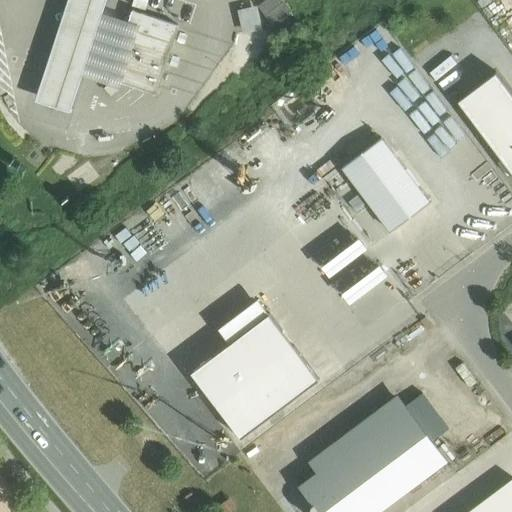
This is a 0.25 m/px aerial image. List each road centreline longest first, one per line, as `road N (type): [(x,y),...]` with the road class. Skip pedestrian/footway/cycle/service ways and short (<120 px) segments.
road 1 (unclassified): [(511,261),(488,284),(477,313),(477,342),(511,402)]
road 2 (primary): [(0,393),(95,511)]
